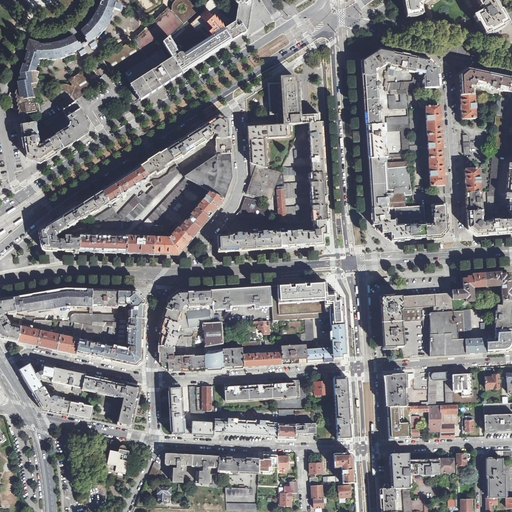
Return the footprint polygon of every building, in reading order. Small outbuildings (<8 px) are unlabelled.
[(85,39),(92,49),(97,46),(91,37),(94,35),(95,36),(103,27),(104,25),(107,27),(106,26),(108,23),(109,24),(109,23),(106,22),(107,20),(112,10),(113,8),(118,10),(119,10),(121,5),(115,3),(115,0),(102,0),(101,5),(100,7),(98,6),(95,11),(97,12),(97,14),(93,20),(92,21),(90,19),(86,24),(88,26),(84,29),(82,32),(86,39),(85,39)] [(172,10),(171,11),(183,24),(184,25),(198,11),(190,3),(189,1),(187,0),(176,0),(175,1),(174,2),(173,4),(172,6),(172,8),(172,10)] [(236,13),(235,23),(223,30),(230,42),(231,42),(238,38),(245,33),(248,31),(250,16),(252,2),(250,0),(233,0),(237,5),(236,13)] [(403,0),(406,18),(422,15),(420,4),(424,2),(425,3),(430,0),(403,0)] [(470,10),(464,0),(430,0),(425,3),(424,2),(420,4),(422,15),(423,21),(448,26),(473,32),(474,30),(470,22),(473,16),(471,14),(475,12),(473,8),(470,10)] [(477,0),(481,7),(482,6),(484,11),(473,17),(477,24),(478,23),(484,34),(486,34),(490,32),(491,35),(503,28),(502,26),(508,23),(501,11),(500,12),(493,0),(477,0)] [(136,45),(146,56),(147,57),(183,24),(171,11),(168,8),(132,41),(136,45)] [(212,18),(205,10),(190,25),(197,32),(198,31),(206,38),(210,35),(212,37),(223,30),(224,29),(222,26),(221,26),(219,23),(218,23),(216,20),(215,20),(214,18),(212,18)] [(173,59),(182,73),(182,74),(183,73),(182,72),(186,70),(186,71),(230,42),(223,30),(212,37),(183,56),(182,54),(181,54),(173,59)] [(27,61),(38,65),(39,65),(40,62),(38,61),(40,58),(41,58),(53,57),(55,57),(56,59),(60,58),(60,59),(61,59),(60,56),(64,55),(70,52),(73,51),(72,50),(76,48),(76,50),(77,49),(81,56),(86,53),(80,43),(79,44),(74,37),(70,39),(66,41),(65,38),(59,40),(60,43),(58,43),(54,44),(51,45),(50,45),(50,42),(44,43),(44,45),(35,45),(34,49),(29,47),(25,61),(27,61)] [(177,53),(168,39),(163,44),(165,47),(173,59),(181,54),(182,54),(181,53),(179,54),(178,52),(177,53)] [(29,47),(34,49),(35,45),(36,42),(29,40),(27,47),(29,47)] [(105,57),(99,61),(105,70),(110,79),(144,57),(146,56),(136,45),(134,48),(130,42),(105,57)] [(132,85),(173,59),(165,47),(153,55),(152,54),(149,56),(150,57),(124,73),(132,85)] [(98,59),(104,55),(101,50),(95,54),(98,59)] [(363,76),(375,76),(375,71),(377,69),(378,70),(382,68),(381,67),(385,64),(391,66),(393,53),(379,51),(362,62),(363,76)] [(415,72),(417,58),(405,56),(393,53),(391,66),(390,68),(402,71),(402,73),(404,73),(405,71),(415,73),(415,72)] [(87,66),(93,62),(90,57),(84,61),(87,66)] [(424,77),(425,89),(438,88),(437,69),(436,67),(434,65),(432,63),(430,61),(417,58),(415,72),(425,74),(425,76),(424,77)] [(173,59),(132,85),(134,89),(136,91),(135,92),(137,95),(138,94),(141,99),(182,73),(173,59)] [(31,88),(36,87),(39,80),(37,79),(39,72),(35,71),(38,65),(27,61),(26,65),(24,64),(21,74),(21,78),(19,78),(20,82),(30,80),(31,88)] [(63,111),(76,103),(74,101),(80,97),(105,82),(100,74),(94,65),(88,68),(69,80),(72,86),(71,87),(69,85),(67,85),(64,84),(62,85),(59,86),(57,88),(56,89),(55,91),(55,94),(55,96),(55,99),(63,111)] [(508,92),(511,78),(501,76),(477,71),(467,69),(459,75),(460,96),(474,95),(474,86),(476,85),(492,89),(499,91),(499,90),(508,92)] [(364,101),(379,100),(378,87),(380,87),(380,84),(378,84),(377,75),(375,76),(363,76),(364,101)] [(290,125),(300,125),(299,117),(299,111),(297,82),(296,82),(296,81),(295,81),(295,80),(296,80),(296,78),(290,79),(285,79),(281,79),(282,84),(269,84),(271,115),(277,114),(278,126),(283,125),(283,126),(290,125)] [(19,90),(31,88),(30,80),(20,82),(18,83),(19,87),(19,90)] [(390,91),(407,90),(412,90),(413,82),(387,84),(385,92),(390,91)] [(21,115),(25,114),(40,111),(39,103),(34,104),(31,88),(19,90),(16,91),(15,94),(10,93),(9,96),(11,97),(10,100),(12,101),(10,104),(12,105),(11,108),(18,110),(20,111),(19,114),(21,115)] [(136,91),(134,89),(128,93),(134,102),(139,98),(140,100),(141,99),(138,94),(137,95),(135,92),(136,91)] [(408,109),(407,93),(400,94),(401,103),(396,103),(395,96),(389,96),(390,110),(408,109)] [(474,95),(460,96),(462,120),(475,119),(475,110),(476,110),(475,105),(474,105),(474,95)] [(492,156),(500,156),(504,106),(511,107),(511,102),(510,100),(507,99),(506,103),(500,101),(497,101),(492,156)] [(366,126),(380,125),(379,111),(382,111),(381,109),(379,109),(379,100),(364,101),(366,126)] [(56,136),(64,149),(76,141),(87,134),(89,124),(84,116),(76,103),(63,111),(70,123),(69,127),(56,136)] [(429,159),(430,187),(444,186),(440,107),(426,108),(427,136),(428,136),(429,145),(428,145),(428,150),(429,150),(430,159),(429,159)] [(309,124),(322,124),(321,118),(318,118),(318,115),(299,117),(300,125),(301,125),(309,124)] [(216,139),(230,138),(228,121),(219,116),(213,120),(196,130),(186,137),(194,149),(205,141),(206,142),(209,140),(212,137),(213,134),(217,136),(216,139)] [(388,125),(409,124),(408,117),(387,118),(388,125)] [(35,123),(27,125),(23,125),(21,126),(21,127),(24,139),(23,140),(23,141),(24,143),(24,145),(27,158),(40,164),(52,156),(53,156),(53,155),(54,155),(55,154),(55,155),(56,155),(55,154),(56,154),(64,149),(56,136),(42,145),(42,147),(38,145),(39,142),(38,137),(39,137),(39,136),(38,136),(35,123)] [(312,174),(325,174),(324,162),(323,141),(322,124),(309,124),(309,129),(310,142),(311,157),(312,167),(312,174)] [(407,157),(411,157),(410,139),(409,124),(388,125),(385,125),(385,132),(401,131),(403,154),(387,155),(387,158),(407,157)] [(290,137),(290,125),(283,126),(283,125),(278,126),(248,128),(249,141),(263,140),(263,139),(265,139),(290,137)] [(366,126),(368,159),(385,159),(387,158),(387,155),(385,132),(385,125),(380,125),(366,126)] [(194,149),(186,137),(167,150),(174,161),(182,156),(182,157),(186,155),(185,154),(194,149)] [(217,155),(231,154),(230,138),(216,139),(216,148),(216,151),(217,151),(217,155)] [(263,140),(249,141),(250,164),(256,166),(267,169),(267,167),(265,139),(263,139),(263,140)] [(311,157),(310,142),(307,143),(300,143),(300,144),(297,145),(298,151),(294,151),(295,158),(311,157)] [(174,161),(167,150),(141,167),(148,177),(155,173),(156,175),(165,169),(164,167),(174,161)] [(184,177),(210,160),(209,158),(206,153),(180,171),(184,177)] [(212,193),(224,200),(232,178),(231,154),(217,155),(218,177),(212,193)] [(218,177),(217,155),(212,159),(210,160),(184,177),(185,179),(206,190),(210,192),(212,193),(218,177)] [(492,156),(489,192),(493,192),(494,206),(497,206),(498,206),(499,199),(496,198),(500,156),(492,156)] [(412,196),(407,157),(387,158),(385,159),(388,209),(405,208),(404,196),(412,196)] [(368,159),(371,210),(387,209),(388,209),(385,159),(368,159)] [(165,187),(180,171),(177,165),(170,170),(167,175),(159,180),(161,183),(165,187)] [(269,169),(267,169),(256,166),(246,194),(271,200),(272,196),(274,190),(281,174),(281,173),(269,169)] [(148,177),(141,167),(121,179),(129,192),(139,185),(139,184),(141,183),(142,184),(149,179),(148,177)] [(312,174),(312,167),(287,168),(284,167),(283,169),(283,174),(283,176),(309,175),(312,174)] [(466,194),(480,193),(480,192),(479,183),(480,183),(480,178),(479,178),(479,169),(465,170),(466,194)] [(274,190),(272,196),(278,196),(277,188),(284,187),(284,184),(283,176),(283,174),(281,174),(274,190)] [(314,222),(328,221),(326,186),(325,174),(312,174),(309,175),(309,180),(310,179),(311,193),(310,194),(310,203),(312,203),(312,216),(311,216),(312,222),(314,222)] [(129,192),(121,179),(102,191),(110,204),(116,200),(117,201),(120,199),(119,198),(120,197),(119,196),(122,195),(123,197),(126,195),(125,194),(129,192)] [(206,190),(185,179),(180,184),(186,189),(187,188),(201,196),(206,190)] [(157,196),(165,187),(161,183),(154,188),(152,188),(146,195),(122,222),(102,221),(96,225),(92,227),(126,229),(157,195),(157,196)] [(284,187),(285,199),(303,197),(302,183),(284,184),(284,187)] [(191,206),(192,204),(181,195),(183,192),(177,187),(169,196),(187,210),(191,206)] [(278,196),(279,222),(286,222),(286,207),(285,199),(284,187),(277,188),(278,196)] [(110,204),(102,191),(101,191),(102,192),(99,194),(99,193),(83,203),(90,215),(109,203),(110,204)] [(197,208),(209,219),(224,200),(212,193),(210,192),(197,208)] [(481,192),(480,192),(480,193),(466,194),(467,212),(482,211),(481,192)] [(122,222),(146,195),(144,193),(140,196),(139,196),(138,197),(136,196),(118,215),(122,222)] [(188,211),(187,210),(169,196),(156,211),(161,216),(170,206),(183,218),(188,211)] [(238,213),(252,216),(256,203),(257,201),(245,198),(241,209),(239,212),(238,213)] [(90,215),(83,203),(62,217),(69,228),(90,215)] [(255,217),(268,216),(268,205),(263,205),(256,203),(252,216),(255,217)] [(428,224),(425,224),(426,238),(426,239),(433,239),(437,238),(439,238),(441,238),(442,237),(446,232),(447,230),(447,229),(446,216),(446,204),(431,205),(431,208),(432,216),(433,216),(433,224),(428,224)] [(286,222),(287,224),(305,223),(304,205),(297,206),(297,207),(286,207),(286,222)] [(405,208),(388,209),(387,209),(388,216),(389,217),(390,220),(396,220),(397,226),(425,224),(424,215),(424,209),(424,206),(405,208)] [(488,211),(485,211),(485,215),(498,214),(498,209),(501,209),(501,211),(504,211),(505,207),(498,206),(497,206),(494,206),(494,210),(488,211)] [(102,221),(116,212),(112,207),(93,220),(94,222),(96,225),(102,221)] [(179,229),(191,240),(196,234),(203,226),(209,219),(197,208),(189,217),(191,218),(188,221),(187,220),(179,229)] [(388,216),(387,209),(371,210),(372,226),(382,225),(382,233),(391,232),(391,242),(409,240),(409,239),(417,238),(426,238),(425,224),(397,226),(396,220),(390,220),(389,217),(388,216)] [(161,216),(156,211),(138,229),(143,229),(143,231),(148,231),(157,220),(161,216)] [(483,211),(482,211),(467,212),(468,229),(469,230),(472,233),(476,236),(486,235),(485,222),(483,222),(483,221),(482,221),(481,221),(480,217),(483,217),(483,211)] [(102,221),(122,222),(118,215),(116,212),(102,221)] [(269,223),(268,216),(255,217),(252,216),(238,213),(232,220),(252,224),(269,223)] [(167,221),(161,216),(157,220),(166,228),(171,223),(168,220),(167,221)] [(79,252),(80,236),(80,233),(77,233),(77,238),(70,238),(70,237),(66,237),(65,236),(63,236),(61,233),(65,230),(66,231),(67,230),(66,229),(68,229),(69,228),(62,217),(43,229),(40,232),(40,236),(41,236),(41,238),(41,239),(42,242),(41,242),(41,243),(42,243),(42,245),(44,249),(48,250),(61,250),(61,251),(65,251),(67,251),(67,250),(69,251),(72,251),(74,251),(75,251),(79,252)] [(166,231),(166,228),(157,220),(148,231),(166,231)] [(485,222),(486,235),(496,234),(506,234),(506,221),(505,221),(505,220),(494,221),(494,220),(492,220),(492,221),(485,221),(485,222)] [(297,232),(280,234),(280,249),(292,248),(313,246),(324,246),(323,236),(329,235),(328,225),(328,221),(314,222),(314,226),(315,233),(308,234),(308,232),(297,233),(297,232)] [(270,234),(280,233),(280,228),(279,222),(273,222),(271,222),(269,223),(269,233),(270,234)] [(382,225),(372,226),(382,234),(391,242),(391,232),(382,233),(382,225)] [(154,238),(153,254),(166,255),(178,255),(191,240),(179,229),(178,229),(169,239),(154,238)] [(254,235),(255,250),(280,249),(280,234),(280,233),(270,234),(269,233),(259,233),(259,235),(254,235)] [(220,253),(255,250),(254,235),(244,235),(244,234),(233,235),(233,236),(219,237),(220,253)] [(122,238),(97,237),(94,236),(80,236),(79,252),(90,252),(102,252),(122,253),(127,253),(127,237),(127,238),(122,238)] [(138,237),(127,237),(127,253),(129,253),(136,254),(153,254),(154,238),(143,238),(143,240),(138,240),(138,237)] [(452,293),(452,300),(466,298),(466,302),(473,301),(472,288),(501,286),(502,301),(511,300),(511,298),(511,287),(511,288),(511,284),(510,276),(505,276),(505,275),(503,275),(500,275),(500,273),(489,274),(489,272),(483,273),(483,274),(472,275),(472,277),(470,277),(467,277),(468,279),(463,279),(463,288),(460,288),(460,291),(452,291),(452,293)] [(272,306),(272,321),(273,321),(277,321),(280,321),(304,319),(312,318),(330,318),(331,326),(344,325),(343,298),(326,283),(270,287),(272,306)] [(241,288),(211,291),(212,304),(212,306),(212,310),(213,310),(225,309),(225,312),(231,311),(231,310),(232,310),(232,307),(242,306),(254,305),(254,310),(260,309),(259,307),(272,306),(270,287),(241,288)] [(14,298),(16,312),(28,311),(29,313),(67,306),(90,307),(90,314),(92,314),(92,306),(92,290),(79,289),(65,289),(53,291),(49,292),(29,295),(14,298)] [(106,290),(92,290),(92,306),(117,307),(118,290),(106,290)] [(145,319),(146,300),(142,296),(137,291),(129,291),(118,290),(118,306),(126,306),(126,302),(134,310),(130,310),(130,319),(145,319)] [(212,304),(211,291),(201,291),(184,292),(177,293),(170,299),(167,307),(162,319),(163,319),(180,324),(180,327),(185,332),(204,331),(204,325),(214,324),(213,310),(212,310),(212,306),(203,306),(203,304),(212,304)] [(417,296),(403,295),(405,320),(430,320),(429,313),(453,311),(452,300),(452,293),(441,294),(417,296)] [(385,322),(405,320),(403,295),(384,297),(380,297),(382,322),(385,322)] [(18,342),(21,328),(13,326),(11,328),(9,326),(11,325),(6,317),(5,317),(3,315),(7,312),(8,314),(13,313),(14,321),(16,321),(20,322),(19,325),(22,326),(23,320),(18,319),(17,315),(16,312),(14,298),(4,300),(0,300),(0,336),(1,338),(2,338),(10,340),(18,342)] [(511,316),(511,300),(502,301),(502,305),(496,306),(496,314),(494,314),(494,319),(496,320),(495,330),(509,329),(511,316)] [(453,311),(429,313),(430,320),(430,326),(429,357),(466,354),(464,340),(464,333),(466,333),(466,331),(470,331),(470,330),(471,329),(470,309),(462,310),(462,311),(453,311)] [(67,352),(76,354),(80,340),(83,323),(92,325),(92,314),(90,314),(75,314),(72,315),(71,327),(74,327),(72,338),(60,336),(57,350),(67,352)] [(312,318),(304,319),(305,344),(306,344),(312,344),(312,340),(313,340),(312,318)] [(145,325),(145,319),(130,319),(128,319),(128,326),(127,326),(127,332),(128,332),(129,335),(127,335),(127,344),(130,344),(130,348),(128,349),(125,348),(125,347),(121,346),(120,347),(114,346),(113,348),(104,345),(102,360),(112,362),(112,361),(117,362),(123,363),(130,365),(138,366),(138,362),(139,362),(142,362),(142,357),(143,357),(143,328),(145,328),(145,325)] [(177,331),(180,324),(163,319),(160,327),(162,328),(161,330),(160,333),(162,334),(160,341),(159,343),(159,346),(175,347),(179,334),(177,331)] [(304,319),(280,321),(281,340),(281,346),(281,353),(281,356),(282,364),(305,362),(307,362),(306,350),(306,345),(306,344),(305,344),(304,319)] [(38,346),(43,320),(31,320),(30,323),(34,324),(33,330),(21,327),(21,328),(18,342),(28,344),(38,346)] [(48,348),(57,350),(60,336),(64,321),(61,321),(60,326),(61,327),(59,336),(49,334),(52,321),(43,320),(38,346),(48,348)] [(406,345),(405,320),(385,322),(382,322),(384,347),(387,347),(406,345)] [(263,335),(269,334),(269,321),(258,322),(258,330),(262,330),(263,335)] [(87,357),(102,360),(104,345),(91,342),(92,340),(100,342),(103,327),(92,325),(83,323),(80,340),(76,354),(87,357)] [(204,346),(222,343),(221,324),(214,324),(204,325),(204,331),(205,342),(203,342),(204,346)] [(318,349),(306,350),(307,362),(307,364),(333,362),(333,358),(342,358),(342,355),(346,355),(346,348),(345,331),(344,325),(331,326),(331,332),(330,333),(330,342),(331,342),(332,348),(323,349),(323,347),(324,346),(322,344),(318,346),(318,349)] [(486,339),(487,353),(505,352),(507,352),(509,351),(510,350),(511,348),(511,346),(511,337),(510,337),(510,333),(510,329),(509,329),(495,330),(485,330),(486,339)] [(486,339),(464,340),(466,354),(477,354),(487,353),(486,339)] [(174,348),(175,347),(159,346),(159,353),(161,353),(161,359),(161,364),(162,366),(163,368),(165,368),(166,369),(169,369),(169,371),(173,371),(180,371),(179,357),(175,357),(175,356),(173,356),(173,348),(174,348)] [(223,350),(224,369),(226,368),(244,367),(243,355),(242,349),(223,350)] [(207,351),(208,369),(218,369),(224,369),(223,350),(207,351)] [(246,355),(243,355),(244,367),(264,366),(282,365),(282,364),(281,356),(281,353),(278,353),(265,354),(265,355),(259,355),(259,354),(246,355)] [(204,356),(179,357),(180,371),(191,370),(205,370),(204,356)] [(53,378),(55,369),(42,366),(42,372),(38,373),(36,375),(30,365),(20,371),(33,393),(44,387),(38,378),(41,377),(42,378),(43,378),(43,376),(53,378)] [(82,389),(85,375),(71,372),(55,369),(53,378),(52,381),(74,386),(73,391),(82,393),(82,389)] [(434,372),(429,373),(428,381),(428,406),(435,406),(436,381),(440,381),(445,381),(446,406),(453,405),(452,380),(452,375),(452,371),(440,372),(434,372)] [(385,379),(386,407),(410,407),(427,406),(428,406),(428,381),(429,373),(418,373),(407,374),(391,375),(391,376),(387,376),(385,379)] [(467,374),(452,375),(452,380),(453,405),(457,405),(457,406),(478,405),(477,386),(472,386),(472,397),(470,397),(470,386),(471,386),(471,374),(467,374)] [(499,389),(498,375),(492,376),(492,374),(489,374),(486,374),(486,376),(485,376),(485,390),(499,389)] [(125,427),(132,428),(136,408),(140,389),(139,387),(125,384),(96,377),(85,375),(82,389),(124,399),(118,426),(125,427)] [(335,409),(315,410),(315,415),(335,415),(337,440),(345,439),(351,432),(351,422),(349,399),(349,396),(348,384),(341,378),(333,378),(335,409)] [(225,402),(275,399),(300,398),(299,387),(299,381),(288,381),(288,384),(285,384),(281,384),(281,381),(265,382),(265,385),(261,385),(258,385),(258,383),(241,384),(241,386),(238,387),(235,387),(235,384),(224,385),(225,402)] [(315,397),(329,397),(328,382),(320,382),(314,383),(315,397)] [(214,431),(216,411),(215,411),(198,411),(196,389),(196,386),(189,387),(191,416),(207,416),(207,423),(207,424),(204,424),(204,423),(193,422),(193,421),(190,421),(190,426),(192,427),(192,428),(184,428),(184,420),(183,420),(183,417),(184,417),(183,401),(181,401),(181,399),(183,399),(182,391),(182,387),(169,388),(170,399),(171,420),(172,435),(194,434),(203,435),(214,435),(214,431)] [(44,387),(33,393),(42,407),(43,410),(44,410),(68,415),(72,402),(61,400),(62,398),(53,397),(51,398),(44,387)] [(198,411),(215,411),(214,387),(210,387),(210,389),(205,389),(203,389),(196,389),(198,411)] [(307,387),(299,387),(300,398),(275,399),(275,410),(279,410),(295,410),(308,410),(307,387)] [(92,406),(72,402),(68,415),(79,417),(90,420),(92,406)] [(446,406),(440,406),(440,412),(441,412),(441,425),(441,438),(454,438),(454,425),(462,425),(462,432),(473,432),(473,416),(462,416),(462,421),(458,421),(457,406),(457,405),(453,405),(446,406)] [(435,406),(428,406),(429,438),(441,438),(441,425),(441,412),(440,412),(440,406),(435,406)] [(216,407),(216,411),(214,431),(227,432),(261,434),(274,435),(277,435),(278,424),(278,418),(279,410),(275,410),(222,411),(222,407),(216,407)] [(386,407),(388,440),(411,439),(410,417),(410,407),(386,407)] [(295,424),(295,435),(305,435),(310,435),(316,435),(315,415),(315,410),(308,410),(295,410),(295,417),(295,424)] [(511,414),(487,415),(488,430),(503,430),(511,429),(511,414)] [(411,439),(419,439),(419,429),(415,429),(415,422),(416,422),(416,417),(410,417),(411,439)] [(285,424),(278,424),(277,435),(277,439),(279,439),(296,440),(295,435),(295,424),(288,424),(288,426),(285,426),(285,424)] [(108,458),(104,476),(124,480),(132,444),(111,440),(108,458)] [(511,450),(503,451),(503,455),(496,455),(496,459),(502,459),(509,459),(511,461),(511,464),(509,466),(502,466),(502,475),(504,475),(505,498),(506,498),(511,497),(511,450)] [(192,466),(192,456),(175,455),(175,453),(172,453),(170,453),(170,454),(166,454),(165,464),(177,465),(177,469),(170,469),(169,482),(183,483),(183,469),(180,469),(180,465),(184,466),(192,466)] [(408,454),(390,455),(392,489),(394,489),(402,489),(410,488),(410,490),(419,490),(418,487),(409,488),(408,474),(412,474),(412,475),(424,474),(424,476),(430,476),(430,474),(439,474),(438,460),(408,461),(408,454)] [(465,454),(456,454),(457,466),(456,466),(456,467),(456,473),(468,473),(467,455),(465,455),(465,454)] [(207,467),(218,467),(219,457),(215,457),(215,455),(212,455),(210,455),(210,456),(192,456),(192,466),(203,467),(203,471),(200,471),(200,472),(196,472),(196,484),(189,483),(188,484),(217,487),(218,475),(210,474),(210,471),(206,471),(207,467)] [(349,455),(334,455),(334,461),(334,463),(335,470),(340,470),(341,484),(355,483),(354,471),(353,459),(349,455)] [(278,475),(284,475),(284,470),(290,469),(290,456),(284,456),(278,457),(278,475)] [(256,474),(258,474),(259,459),(256,459),(252,459),(252,458),(249,458),(246,458),(232,457),(229,457),(226,457),(219,457),(218,467),(218,472),(253,474),(256,474)] [(277,459),(260,459),(259,491),(276,492),(277,459)] [(456,459),(439,459),(440,476),(442,476),(442,473),(454,472),(453,467),(456,467),(456,466),(456,459)] [(505,498),(504,475),(502,475),(502,466),(502,459),(496,459),(486,459),(486,472),(486,474),(486,476),(489,476),(489,498),(496,498),(499,498),(505,498)] [(310,474),(322,474),(322,463),(316,463),(317,461),(313,461),(310,461),(310,474)] [(160,465),(154,462),(147,479),(161,481),(162,471),(159,470),(161,467),(160,466),(160,465)] [(323,485),(341,484),(340,470),(335,470),(335,477),(323,478),(323,485)] [(295,479),(290,479),(290,490),(283,491),(283,488),(278,488),(278,494),(278,506),(291,507),(291,502),(294,502),(294,498),(299,498),(299,493),(297,493),(297,480),(295,481),(295,479)] [(323,498),(322,485),(318,486),(311,486),(312,500),(313,499),(323,498)] [(347,497),(351,497),(350,486),(338,487),(339,498),(345,497),(345,499),(347,499),(347,497)] [(170,498),(171,487),(158,487),(158,494),(159,494),(158,503),(167,503),(167,498),(170,498)] [(195,492),(194,499),(223,500),(223,488),(207,487),(207,493),(204,493),(204,487),(202,487),(201,492),(195,492)] [(245,488),(225,488),(226,495),(249,496),(249,495),(252,495),(252,489),(251,489),(251,487),(245,487),(245,488)] [(410,488),(402,489),(403,511),(411,511),(410,490),(410,488)] [(396,511),(394,489),(392,489),(380,489),(381,500),(381,511),(396,511)] [(327,503),(327,498),(323,498),(313,499),(314,508),(324,508),(323,503),(327,503)] [(486,498),(486,499),(486,511),(491,511),(492,505),(496,505),(496,498),(489,498),(486,498)] [(471,499),(448,499),(448,506),(457,506),(458,501),(460,501),(461,511),(471,511),(471,499)]
